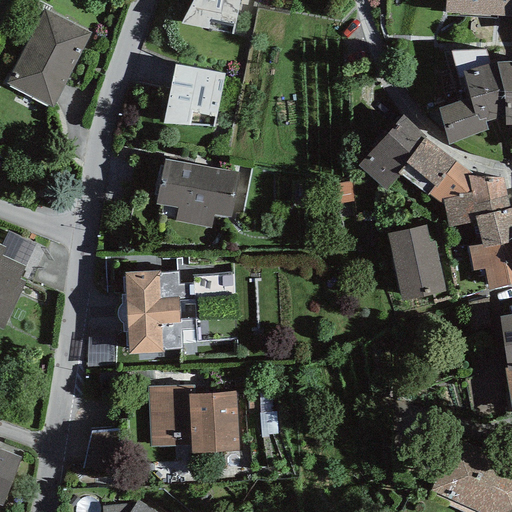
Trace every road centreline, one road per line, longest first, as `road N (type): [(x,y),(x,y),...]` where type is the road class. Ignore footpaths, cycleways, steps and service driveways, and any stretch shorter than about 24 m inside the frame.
road 1 (residential): [(84,234),(42,511)]
road 2 (residential): [(145,0),(84,234)]
